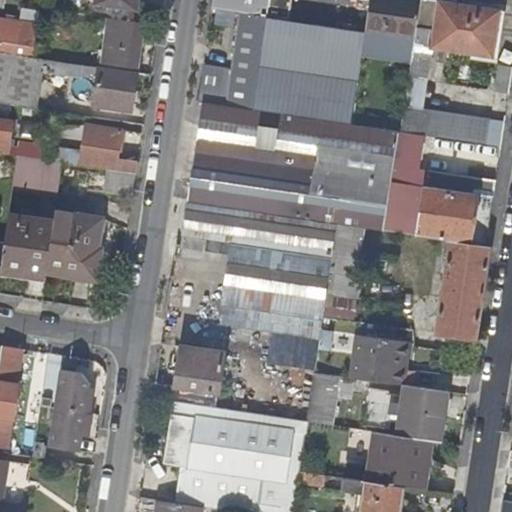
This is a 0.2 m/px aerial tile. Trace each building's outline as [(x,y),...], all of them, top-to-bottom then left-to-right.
[(95,0),(95,3),(136,9),(137,0),(95,0)] [(240,19),(236,44),(232,69),(203,64),(197,101),(203,101),(253,109),(268,0),(212,0),(211,12),(223,14),(230,15),(230,10),(242,11),(240,19)] [(268,0),(253,109),(302,116),(316,24),(288,20),(291,0),(268,0)] [(420,0),(370,0),(366,28),(381,30),(379,39),(413,45),(420,0)] [(432,46),(464,51),(471,5),(436,0),(420,0),(413,45),(409,75),(427,78),(432,46)] [(500,9),(471,5),(464,51),(492,56),(500,9)] [(223,14),(211,12),(206,41),(219,43),(223,14)] [(127,21),(127,18),(109,15),(102,61),(137,67),(144,24),(127,21)] [(221,42),(236,44),(240,19),(225,17),(221,42)] [(37,25),(0,18),(0,50),(32,55),(37,25)] [(365,31),(316,24),(302,116),(351,124),(365,31)] [(115,89),(112,107),(131,109),(137,72),(32,55),(0,50),(0,101),(35,107),(41,70),(88,77),(89,71),(99,73),(97,86),(115,89)] [(508,93),(511,67),(511,66),(499,64),(495,91),(508,93)] [(423,108),(427,78),(409,75),(405,105),(423,108)] [(115,89),(97,86),(94,104),(112,107),(115,89)] [(203,101),(187,200),(337,223),(363,227),(382,230),(398,131),(351,124),(302,116),(253,109),(203,101)] [(454,113),(423,108),(405,105),(401,131),(425,135),(450,139),(454,113)] [(504,121),(454,113),(450,139),(500,146),(504,121)] [(0,151),(9,152),(14,119),(0,116),(0,151)] [(87,124),(80,163),(109,167),(136,171),(138,159),(118,156),(123,130),(87,124)] [(495,180),(426,170),(424,185),(417,185),(420,169),(425,135),(401,131),(398,131),(382,230),(449,240),(484,245),(495,180)] [(13,188),(58,194),(63,160),(18,154),(13,188)] [(106,188),(133,192),(136,171),(109,167),(106,188)] [(426,170),(420,169),(417,185),(424,185),(426,170)] [(299,334),(320,337),(323,316),(323,311),(326,295),(326,294),(329,272),(331,263),(337,223),(187,200),(181,245),(197,247),(230,253),(223,301),(279,310),(303,314),(299,334)] [(98,217),(55,210),(53,221),(46,270),(92,277),(97,247),(93,246),(98,217)] [(53,221),(9,214),(4,246),(0,268),(45,275),(46,270),(53,221)] [(357,267),(363,227),(337,223),(331,263),(357,267)] [(449,240),(435,333),(476,339),(490,246),(484,245),(449,240)] [(359,276),(329,272),(326,294),(356,298),(359,276)] [(356,299),(326,295),(323,311),(353,316),(356,299)] [(276,330),(279,310),(223,301),(222,301),(220,316),(224,323),(276,330)] [(303,314),(279,310),(276,330),(289,332),(299,334),(303,314)] [(320,337),(299,334),(289,332),(276,330),(271,362),(315,369),(320,337)] [(398,368),(402,340),(358,334),(352,377),(402,385),(404,369),(398,368)] [(408,341),(402,340),(398,368),(404,369),(408,341)] [(2,344),(0,359),(0,444),(7,446),(23,347),(2,344)] [(176,384),(155,381),(153,397),(158,397),(174,400),(216,406),(224,353),(182,346),(176,384)] [(61,369),(49,446),(78,450),(84,409),(88,382),(81,372),(61,369)] [(352,394),(354,378),(339,376),(315,372),(312,393),(307,420),(332,424),(336,392),(352,394)] [(405,385),(398,435),(430,440),(440,441),(448,391),(413,386),(405,385)] [(371,387),(363,418),(387,424),(395,394),(371,387)] [(293,391),(289,418),(307,420),(312,393),(293,391)] [(155,417),(158,397),(153,397),(150,416),(155,417)] [(214,469),(208,506),(244,511),(293,511),(298,481),(300,470),(307,420),(289,418),(216,406),(174,400),(164,462),(181,464),(214,469)] [(427,458),(430,440),(398,435),(377,431),(369,481),(404,486),(423,489),(427,458)] [(45,441),(34,440),(32,455),(43,457),(45,441)] [(6,457),(0,456),(0,511),(24,511),(26,503),(0,500),(6,457)] [(432,458),(427,458),(423,489),(427,489),(432,458)] [(214,469),(181,464),(175,501),(201,505),(208,506),(214,469)] [(324,485),(326,474),(300,470),(298,481),(324,485)] [(343,488),(345,477),(326,474),(324,485),(343,488)] [(399,511),(404,486),(369,481),(345,477),(343,488),(364,491),(360,511),(399,511)] [(160,491),(139,488),(138,496),(158,499),(160,491)] [(200,511),(201,505),(175,501),(158,499),(156,511),(200,511)] [(511,511),(511,500),(503,499),(501,511),(511,511)]
